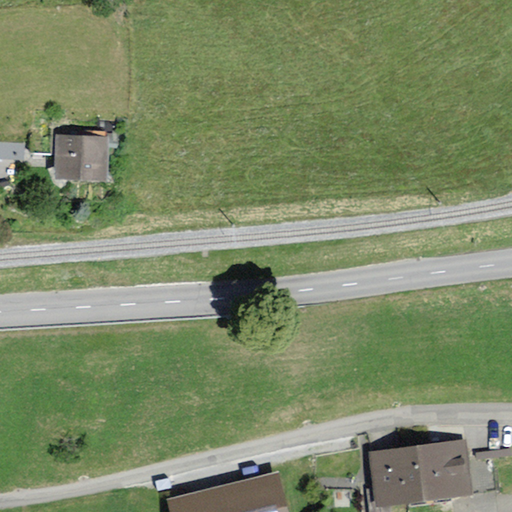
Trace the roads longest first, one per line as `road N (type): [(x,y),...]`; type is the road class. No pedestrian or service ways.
road 1 (unclassified): [(511,413),(389,419),(0,503)]
road 2 (primary): [(511,263),(237,296),(0,312)]
